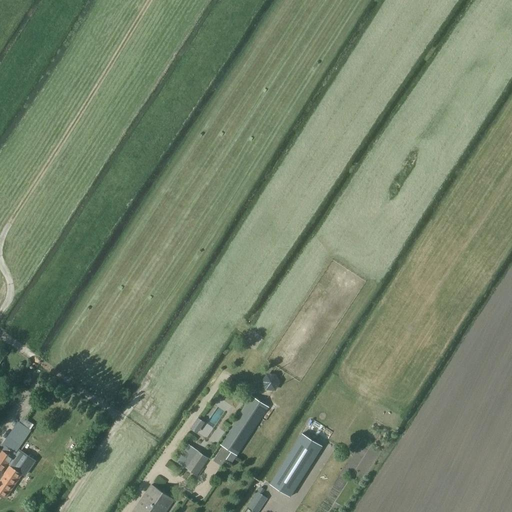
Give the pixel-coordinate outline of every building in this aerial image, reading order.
[(220,443),(231,451),(230,454),(226,460),(232,464),(237,455),(240,451),(253,430),(260,434),(268,422),(262,418),(269,407),(251,396),(220,443)] [(4,449),(3,449),(0,453),(0,470),(2,471),(12,455),(13,456),(15,453),(16,453),(31,431),(27,429),(30,425),(24,421),(22,425),(19,423),(4,445),(6,446),(4,449)] [(302,433),(270,483),(290,497),(322,446),(302,433)] [(197,474),(208,458),(190,445),(178,461),(197,474)] [(14,459),(10,466),(0,480),(0,491),(5,495),(20,473),(22,474),(27,467),(14,459)] [(152,484),(132,511),(165,511),(174,499),(152,484)] [(258,511),(267,498),(258,491),(248,505),(258,511)]
